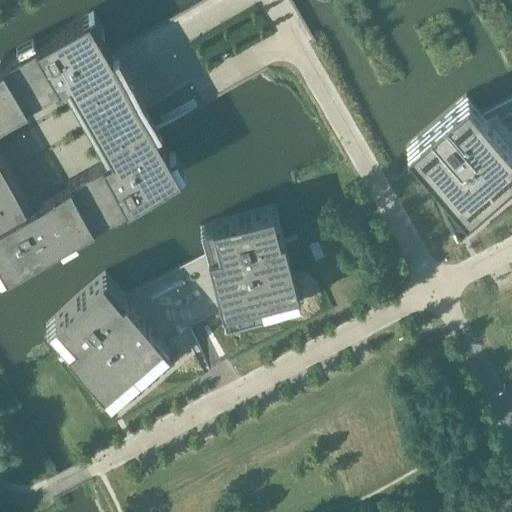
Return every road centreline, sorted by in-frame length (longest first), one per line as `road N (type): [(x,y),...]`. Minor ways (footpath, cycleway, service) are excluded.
road 1 (residential): [(436,290),(291,39),(197,89)]
road 2 (residential): [(436,290),(98,463)]
road 3 (residential): [(511,423),(436,290)]
